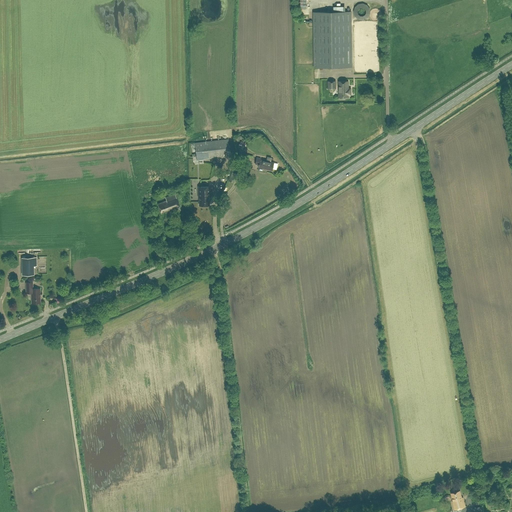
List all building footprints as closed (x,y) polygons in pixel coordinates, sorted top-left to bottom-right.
[(352,67),(351,11),(313,12),(314,67),(352,67)] [(348,88),(348,81),(338,81),(339,98),(340,98),(340,99),(344,99),(344,98),(348,98),(348,95),(351,95),(351,88),(348,88)] [(230,156),(228,139),(195,143),(196,160),(230,156)] [(271,158),(267,157),(266,161),(260,160),(260,158),(256,157),(255,164),(259,165),(258,167),(272,170),(273,163),(270,162),(271,158)] [(209,205),(209,197),(210,197),(209,190),(209,186),(201,186),(201,191),(198,191),(198,197),(199,197),(199,205),(209,205)] [(181,210),(175,194),(165,197),(166,201),(158,204),(161,213),(169,210),(170,214),(181,210)] [(36,266),(36,258),(22,258),(22,274),(33,274),(33,266),(36,266)] [(33,289),(32,282),(26,282),(26,293),(31,293),(31,303),(40,303),(40,288),(33,289)] [(462,498),(460,490),(451,493),(453,502),(452,502),(454,509),(465,506),(463,498),(462,498)]
